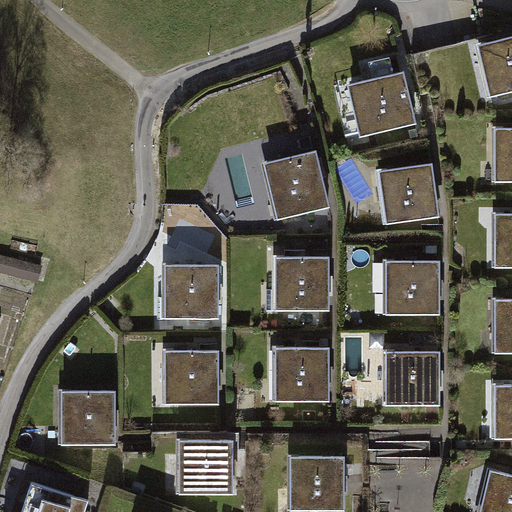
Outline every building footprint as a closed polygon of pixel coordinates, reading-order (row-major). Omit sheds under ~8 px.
[(511,36),(479,44),(491,93),(511,88),(511,36)] [(402,72),(350,84),(361,133),(414,121),(402,72)] [(511,127),(497,128),(497,178),(511,177),(511,127)] [(309,136),(300,138),(302,147),(311,145),(309,136)] [(315,151),(266,162),(279,216),(328,204),(315,151)] [(431,163),(381,170),(387,220),(437,213),(431,163)] [(511,212),(497,213),(497,264),(511,263),(511,212)] [(40,265),(0,255),(0,270),(37,280),(40,265)] [(328,256),(277,256),(277,288),(267,288),(267,309),(284,309),(284,307),(328,306),(328,256)] [(438,260),(388,260),(388,310),(438,310),(438,260)] [(217,264),(167,264),(167,295),(158,295),(158,318),(167,318),(167,314),(217,314),(217,264)] [(511,298),(497,299),(497,349),(511,349),(511,298)] [(328,347),(277,347),(277,397),(328,397),(328,347)] [(217,350),(167,350),(167,400),(217,400),(217,350)] [(438,351),(388,351),(388,401),(438,401),(438,351)] [(511,384),(497,384),(497,434),(511,434),(511,384)] [(114,390),(63,390),(63,441),(114,441),(114,390)] [(232,439),(181,439),(181,490),(231,490),(232,439)] [(346,454),(296,454),(296,505),(319,506),(345,506),(345,495),(346,463),(346,454)] [(511,511),(511,473),(492,469),(481,511),(511,511)] [(84,511),(88,499),(32,481),(22,511),(84,511)]
